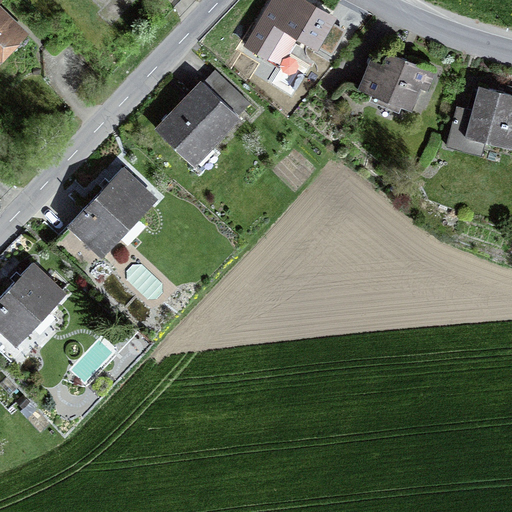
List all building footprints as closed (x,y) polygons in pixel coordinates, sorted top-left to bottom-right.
[(275,0),(273,0),(248,44),(266,54),(282,26),(314,45),(331,16),(304,0),(296,0),(291,9),(275,0)] [(0,54),(21,33),(0,12),(0,54)] [(382,62),(372,58),(360,88),(410,109),(419,87),(426,89),(434,70),(407,58),(405,63),(402,61),(401,58),(399,56),(397,54),(394,53),(391,53),(388,54),(385,56),(383,59),(382,62)] [(215,70),(158,130),(193,163),(250,102),(215,70)] [(511,94),(479,86),(466,135),(511,147),(511,94)] [(69,224),(97,250),(135,210),(140,216),(156,199),(122,167),(69,224)] [(32,263),(0,296),(0,351),(11,361),(23,349),(13,340),(45,306),(49,311),(65,294),(32,263)]
